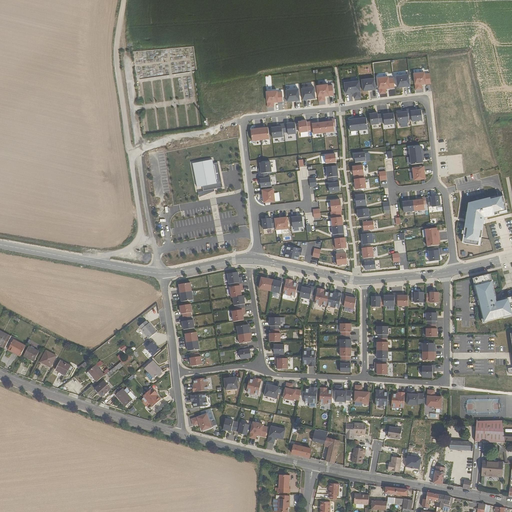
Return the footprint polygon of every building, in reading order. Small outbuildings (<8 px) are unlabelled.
[(425,73),(415,74),(417,90),(423,89),(422,85),(432,84),(430,74),(425,74),(425,73)] [(410,75),(397,77),(399,88),(411,86),(410,75)] [(389,77),(379,78),(380,94),(387,93),(386,90),(396,89),(394,78),(389,78),(389,77)] [(375,79),(363,80),(364,91),(377,90),(375,79)] [(352,81),(346,82),(347,94),(352,93),(353,95),(355,95),(355,98),(362,98),(360,81),(352,82),(352,81)] [(333,83),(318,85),(320,101),(326,100),(325,96),(335,95),(333,83)] [(315,87),(302,88),(304,99),(316,98),(315,87)] [(299,88),(287,90),(288,101),(301,100),(299,88)] [(273,103),(281,102),(281,91),(264,91),(264,108),(273,108),(273,103)] [(414,109),(410,110),(411,122),(423,121),(422,111),(415,111),(414,109)] [(411,122),(410,110),(406,110),(406,113),(398,113),(399,123),(411,122)] [(396,124),(395,113),(387,114),(387,112),(382,113),(384,124),(385,123),(385,125),(396,124)] [(384,124),(382,113),(370,114),(372,125),(384,124)] [(360,130),(358,117),(355,118),(355,119),(350,120),(351,131),(360,130)] [(369,129),(367,118),(362,118),(362,117),(358,117),(360,130),(369,129)] [(336,125),(335,118),(331,119),(331,122),(324,122),(325,132),(335,131),(335,125),(336,125)] [(312,131),(311,121),(308,122),(307,121),(299,122),(301,132),(312,131)] [(297,133),(296,123),(284,124),(285,135),(297,133)] [(285,135),(284,124),(280,125),(280,126),(272,127),(274,138),(284,137),(284,135),(285,135)] [(262,140),(260,127),(257,127),(257,129),(252,129),(253,141),(262,140)] [(271,139),(269,127),(264,128),(264,127),(260,127),(262,140),(271,139)] [(422,146),(410,147),(411,156),(424,154),(424,151),(422,151),(422,146)] [(367,161),(366,153),(355,154),(356,163),(367,161)] [(337,163),(336,154),(326,156),(327,164),(337,163)] [(424,154),(411,156),(412,165),(424,163),(423,158),(425,158),(424,154)] [(213,158),(193,162),(197,187),(218,183),(213,158)] [(273,172),(271,161),(261,163),(262,170),(260,170),(260,175),(271,174),(271,172),(273,172)] [(355,179),(365,178),(364,165),(353,167),(355,179)] [(339,179),(338,166),(328,167),(329,180),(339,179)] [(426,179),(425,167),(413,168),(415,180),(426,179)] [(271,174),(260,175),(262,187),(272,186),(271,174)] [(365,178),(355,179),(357,190),(367,188),(366,178),(365,178)] [(329,180),(329,181),(330,192),(341,191),(340,179),(339,179),(329,180)] [(276,201),(274,189),(263,190),(265,203),(276,201)] [(366,194),(356,196),(357,206),(367,205),(366,194)] [(508,213),(503,195),(469,204),(463,243),(481,246),(485,224),(483,224),(483,221),(485,221),(486,218),(508,213)] [(440,196),(428,197),(429,207),(433,206),(433,207),(441,206),(440,196)] [(421,200),(414,201),(415,211),(426,210),(425,207),(429,207),(428,197),(420,198),(421,200)] [(341,200),(331,201),(332,212),(342,210),(341,200)] [(406,200),(401,200),(402,208),(404,207),(404,212),(415,211),(414,201),(407,202),(406,200)] [(368,209),(358,210),(359,218),(370,217),(369,208),(368,209)] [(344,225),(342,210),(332,212),(331,212),(333,226),(344,225)] [(295,215),(291,215),(291,222),(293,222),(293,228),(304,226),(303,216),(295,217),(295,215)] [(288,217),(275,218),(276,227),(277,230),(289,228),(288,217)] [(276,227),(275,218),(271,219),(271,218),(263,219),(264,229),(272,228),(272,227),(276,227)] [(374,221),(363,222),(364,230),(375,229),(374,221)] [(344,225),(333,226),(335,239),(336,239),(345,238),(344,225)] [(437,228),(426,229),(427,238),(440,236),(440,233),(438,233),(437,228)] [(362,234),(364,245),(374,244),(373,233),(362,234)] [(440,236),(427,238),(428,247),(429,247),(429,250),(441,248),(441,245),(440,245),(439,240),(440,240),(440,236)] [(345,238),(336,239),(337,249),(347,248),(346,238),(345,238)] [(303,249),(288,246),(286,258),(298,260),(300,254),(302,255),(303,249)] [(373,247),(363,248),(364,259),(374,257),(373,247)] [(442,253),(441,248),(429,250),(430,262),(440,260),(439,253),(442,253)] [(347,253),(337,254),(338,265),(348,264),(347,253)] [(376,260),(365,262),(366,270),(377,269),(376,260)] [(239,272),(228,273),(230,284),(235,283),(236,284),(243,283),(242,279),(240,279),(239,272)] [(511,315),(511,296),(497,300),(491,274),(473,278),(484,322),(511,315)] [(272,291),(275,279),(262,276),(260,288),(272,291)] [(284,279),(280,279),(279,280),(275,279),(272,291),(280,293),(284,279)] [(296,296),(298,285),(292,283),(293,281),(287,280),(284,293),(296,296)] [(180,293),(192,291),(191,282),(180,284),(180,289),(179,289),(180,293)] [(243,283),(236,284),(236,286),(231,287),(232,297),(234,297),(242,296),(241,288),(243,288),(243,283)] [(311,294),(313,294),(315,287),(310,286),(310,288),(302,287),(300,297),(309,299),(311,294)] [(315,303),(327,305),(330,293),(324,291),(325,289),(318,288),(315,303)] [(183,301),(194,299),(192,291),(180,293),(180,297),(182,297),(183,301)] [(327,305),(339,308),(343,293),(336,292),(336,294),(330,293),(327,305)] [(415,303),(423,303),(424,292),(415,292),(415,293),(411,293),(411,301),(415,301),(415,303)] [(427,301),(431,301),(431,303),(439,303),(439,292),(431,292),(431,293),(427,293),(427,301)] [(344,306),(355,309),(357,299),(349,297),(350,295),(346,294),(344,301),(346,301),(344,306)] [(395,301),(396,301),(396,294),(392,294),(392,296),(384,296),(384,298),(384,306),(395,306),(395,301)] [(398,306),(408,306),(408,296),(401,296),(401,294),(396,294),(396,301),(398,301),(398,306)] [(245,295),(242,296),(234,297),(235,305),(237,305),(237,309),(245,307),(244,304),(246,304),(245,295)] [(381,306),(384,306),(384,298),(381,298),(381,296),(372,296),(372,307),(381,307),(381,306)] [(184,317),(192,316),(191,312),(193,312),(191,304),(181,305),(182,313),(183,313),(184,317)] [(246,312),(245,307),(237,309),(237,310),(233,311),(234,321),(245,320),(243,312),(246,312)] [(428,325),(436,325),(436,321),(438,321),(438,313),(427,313),(427,321),(428,321),(428,325)] [(184,329),(195,327),(194,319),(192,320),(192,316),(184,317),(185,321),(183,321),(184,329)] [(273,329),(280,329),(280,326),(281,326),(281,317),(271,317),(271,325),(273,325),(273,329)] [(146,320),(139,326),(142,329),(141,329),(149,338),(157,332),(149,323),(146,320)] [(252,333),(251,329),(250,329),(249,324),(238,326),(239,334),(252,333)] [(342,336),(350,335),(350,332),(352,332),(352,324),(341,324),(341,332),(342,332),(342,336)] [(427,337),(437,337),(438,329),(436,329),(436,325),(428,325),(428,329),(427,329),(427,337)] [(379,338),(387,338),(387,335),(388,335),(388,326),(378,326),(378,335),(379,335),(379,338)] [(271,341),(281,341),(281,333),(280,333),(280,329),(273,329),(273,333),(271,333),(271,341)] [(0,330),(0,344),(5,347),(11,336),(0,330)] [(186,342),(199,340),(197,331),(186,333),(187,338),(185,338),(186,342)] [(252,337),(252,333),(239,334),(240,343),(252,341),(251,337),(252,337)] [(341,348),(352,348),(352,339),(350,339),(350,335),(342,336),(342,339),(341,339),(341,348)] [(378,350),(388,350),(388,342),(387,342),(387,338),(379,338),(379,342),(378,342),(378,350)] [(25,346),(13,340),(11,344),(12,344),(10,349),(21,355),(25,346)] [(189,350),(200,349),(199,340),(186,342),(187,346),(188,346),(189,350)] [(124,343),(120,347),(124,352),(128,348),(124,343)] [(423,352),(436,352),(436,348),(435,348),(435,343),(423,343),(423,352)] [(10,349),(12,344),(11,344),(8,349),(21,355),(10,349)] [(249,349),(249,345),(241,347),(241,350),(240,350),(241,359),(252,357),(251,349),(249,349)] [(276,357),(284,357),(284,353),(285,353),(285,345),(274,345),(274,353),(276,353),(276,357)] [(34,361),(39,351),(29,346),(24,356),(34,361)] [(342,356),(342,360),(350,360),(350,356),(352,356),(352,348),(341,348),(341,356),(342,356)] [(379,362),(382,362),(387,362),(387,359),(388,359),(388,350),(378,350),(378,359),(379,359),(379,362)] [(46,351),(40,362),(50,367),(56,356),(46,351)] [(303,364),(309,364),(309,366),(316,366),(316,351),(303,351),(303,364)] [(132,352),(107,374),(109,376),(118,368),(119,369),(135,356),(132,352)] [(199,352),(191,354),(192,357),(191,358),(192,366),(203,364),(201,356),(200,356),(199,352)] [(423,361),(435,361),(435,356),(436,356),(436,352),(423,352),(423,361)] [(278,369),(288,369),(288,358),(284,358),(284,357),(276,357),(276,361),(278,361),(278,369)] [(71,365),(61,360),(56,370),(66,375),(71,365)] [(350,360),(342,360),(342,363),(341,363),(341,372),(351,372),(351,364),(350,364),(350,360)] [(162,372),(153,361),(145,368),(154,379),(162,372)] [(388,364),(382,364),(382,362),(379,362),(375,362),(375,367),(378,367),(378,374),(388,375),(388,364)] [(84,363),(78,368),(81,371),(87,366),(84,363)] [(97,382),(105,375),(96,365),(89,371),(89,372),(87,373),(92,379),(94,377),(97,382)] [(423,377),(433,377),(433,369),(435,369),(435,365),(428,365),(428,367),(423,367),(423,377)] [(237,376),(225,378),(226,389),(239,388),(237,376)] [(73,377),(67,384),(77,393),(83,386),(73,377)] [(194,391),(209,390),(207,377),(194,379),(195,385),(193,385),(194,391)] [(249,378),(246,391),(259,394),(262,379),(256,377),(255,380),(249,378)] [(111,389),(104,381),(95,389),(101,397),(111,389)] [(284,398),(294,400),(294,399),(299,400),(301,390),(296,389),(296,390),(292,389),(293,384),(287,383),(284,398)] [(265,395),(278,398),(280,387),(268,384),(265,395)] [(336,401),(346,402),(346,400),(351,401),(352,391),(346,390),(346,391),(343,391),(343,386),(337,385),(336,401)] [(355,402),(363,402),(363,404),(369,404),(370,392),(362,392),(363,386),(356,385),(355,402)] [(125,400),(128,404),(138,395),(132,389),(129,392),(124,386),(118,393),(123,398),(125,400)] [(305,389),(304,402),(317,402),(318,387),(311,387),(311,389),(305,389)] [(161,399),(155,392),(156,392),(152,388),(147,392),(143,396),(153,406),(153,405),(155,405),(161,399)] [(321,388),(320,403),(332,404),(333,391),(327,391),(327,388),(321,388)] [(375,405),(388,405),(389,392),(383,392),(383,390),(376,389),(375,405)] [(408,389),(407,405),(418,405),(418,404),(423,404),(424,394),(419,394),(419,395),(414,394),(415,389),(408,389)] [(427,406),(435,407),(435,408),(442,409),(442,397),(434,397),(435,390),(428,390),(427,406)] [(393,394),(392,407),(404,408),(405,392),(399,392),(399,394),(393,394)] [(194,407),(207,405),(206,393),(191,395),(191,401),(194,401),(194,407)] [(200,423),(203,430),(214,426),(212,420),(210,421),(208,413),(193,418),(195,425),(200,423)] [(232,430),(235,431),(237,423),(234,422),(234,421),(226,419),(223,429),(231,431),(232,430)] [(475,441),(496,441),(500,444),(500,450),(506,449),(505,440),(504,432),(502,420),(477,421),(475,441)] [(257,433),(261,434),(261,435),(266,436),(268,427),(263,426),(264,424),(253,422),(250,437),(256,439),(257,433)] [(239,433),(247,435),(249,424),(241,423),(241,424),(237,423),(235,431),(239,432),(239,433)] [(346,438),(354,440),(354,434),(366,435),(366,424),(355,423),(355,425),(346,424),(346,436),(346,438)] [(294,445),(299,425),(293,424),(289,444),(294,445)] [(268,442),(274,443),(276,437),(283,439),(286,428),(280,426),(280,428),(272,426),(268,442)] [(392,438),(400,439),(402,429),(390,427),(388,437),(392,438)] [(318,430),(315,429),(312,445),(329,448),(326,461),(335,463),(340,441),(331,438),(332,433),(318,430)] [(450,449),(453,449),(470,450),(470,442),(451,441),(450,449)] [(292,453),(309,457),(311,449),(294,445),(292,453)] [(362,464),(363,457),(364,453),(365,453),(366,449),(355,447),(352,462),(362,464)] [(402,458),(392,456),(391,462),(389,462),(388,470),(399,472),(402,458)] [(501,476),(502,463),(484,461),(482,475),(501,476)] [(434,483),(443,484),(446,468),(436,466),(434,483)] [(277,493),(290,494),(290,489),(289,489),(290,475),(279,475),(279,488),(278,488),(277,493)] [(339,484),(330,483),(329,495),(331,495),(337,495),(339,495),(339,484)] [(385,493),(408,496),(408,489),(386,486),(385,493)] [(429,492),(427,492),(427,499),(423,499),(422,506),(428,508),(428,507),(429,506),(429,500),(437,501),(439,494),(429,492)] [(369,495),(362,494),(355,494),(355,503),(357,503),(357,507),(364,507),(364,503),(369,504),(369,495)] [(435,511),(439,511),(440,511),(438,511),(438,506),(442,507),(443,507),(443,506),(449,507),(451,497),(447,496),(442,495),(439,494),(437,501),(436,511),(435,511)] [(287,511),(288,507),(288,505),(289,505),(290,496),(280,496),(279,499),(278,499),(277,511),(287,511)] [(413,511),(414,508),(411,507),(413,500),(405,498),(405,499),(388,497),(387,501),(387,503),(391,503),(403,504),(402,507),(403,508),(402,511),(404,511),(413,511)] [(449,507),(443,506),(443,507),(449,508),(451,507),(452,503),(453,497),(451,497),(449,507)] [(372,500),(372,508),(387,510),(387,503),(387,501),(372,500)] [(330,511),(331,502),(321,502),(320,511),(330,511)]
